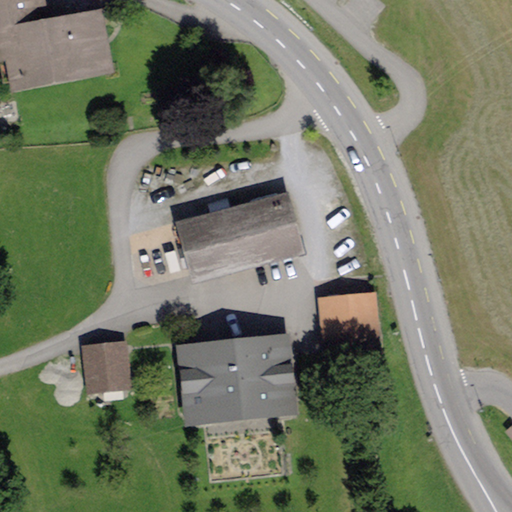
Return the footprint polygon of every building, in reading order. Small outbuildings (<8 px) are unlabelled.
[(102,43),(97,19),(44,29),(38,0),(0,0),(0,55),(13,53),(19,82),(93,67),(89,45),(102,43)] [(282,206),(188,231),(199,272),(293,247),(282,206)] [(369,301),(326,305),(331,352),(374,348),(369,301)] [(285,344),(183,355),(189,414),(291,404),(285,344)] [(120,350),(91,353),(95,386),(123,383),(120,350)]
